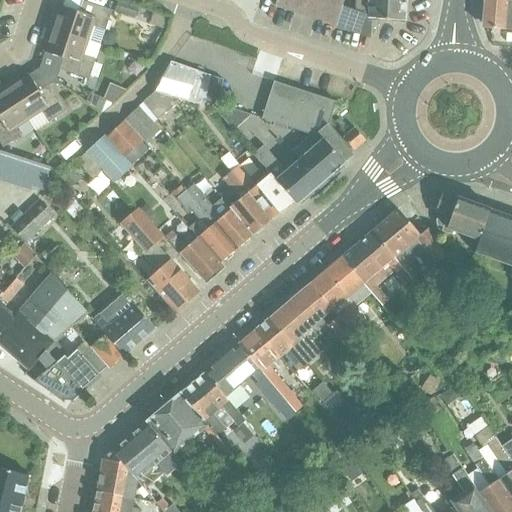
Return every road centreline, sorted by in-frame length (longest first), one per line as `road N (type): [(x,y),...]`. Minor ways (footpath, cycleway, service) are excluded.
road 1 (secondary): [(81,430),(412,152)]
road 2 (residential): [(404,83),(253,38),(218,10),(187,0)]
